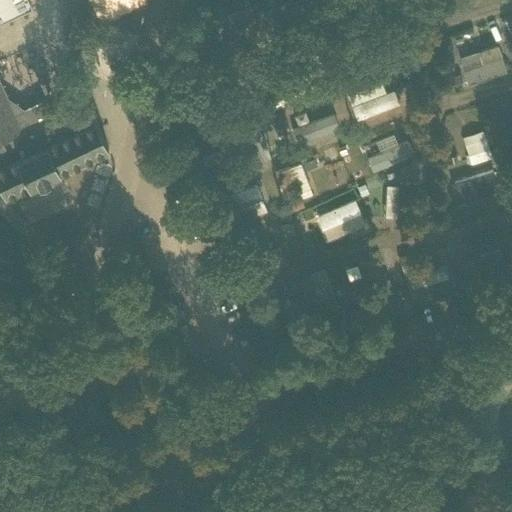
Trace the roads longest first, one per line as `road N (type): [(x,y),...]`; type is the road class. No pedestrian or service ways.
road 1 (unclassified): [(42,511),(470,398)]
road 2 (unknown): [(0,190),(68,269),(101,292)]
